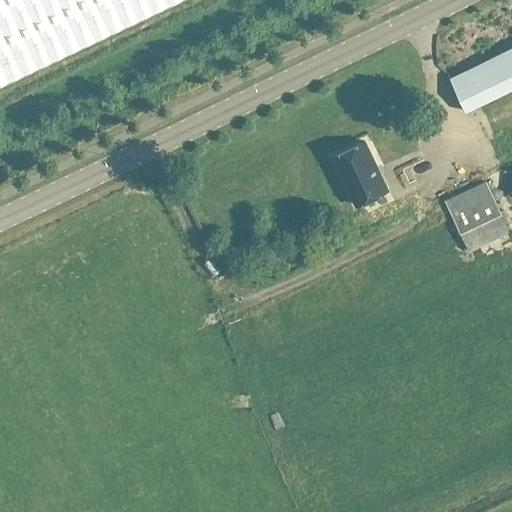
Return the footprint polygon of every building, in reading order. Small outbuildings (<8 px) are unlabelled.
[(0,0),(0,83),(175,0),(0,0)] [(511,41),(451,67),(467,104),(511,85),(511,41)] [(387,190),(364,142),(332,157),(355,205),(387,190)] [(493,200),(452,219),(468,253),(509,234),(493,200)] [(322,278),(257,302),(270,336),(467,264),(458,240),(326,288),(322,278)]
